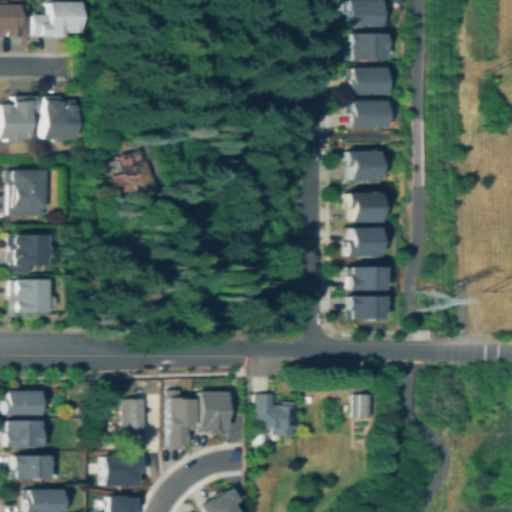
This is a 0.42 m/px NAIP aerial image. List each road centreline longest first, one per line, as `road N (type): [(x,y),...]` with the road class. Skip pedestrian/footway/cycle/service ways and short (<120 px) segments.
road 1 (residential): [(311,0),(309,348)]
road 2 (tertiary): [(246,347),(81,343)]
